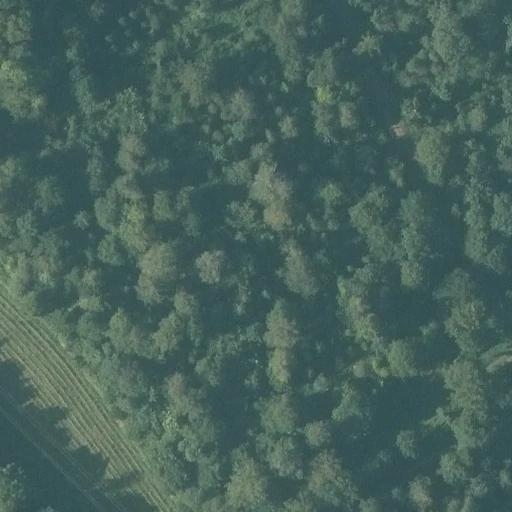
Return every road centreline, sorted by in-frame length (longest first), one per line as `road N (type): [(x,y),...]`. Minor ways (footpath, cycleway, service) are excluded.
road 1 (track): [(335,0),(409,161),(511,328)]
road 2 (track): [(179,511),(0,313)]
road 3 (track): [(511,356),(306,511)]
